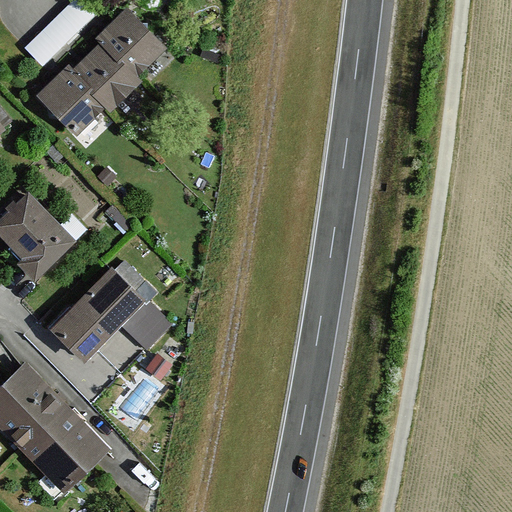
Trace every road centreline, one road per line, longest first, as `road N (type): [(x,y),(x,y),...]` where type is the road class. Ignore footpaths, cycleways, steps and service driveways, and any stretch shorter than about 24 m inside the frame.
road 1 (track): [(196,511),(286,0)]
road 2 (motorway): [(312,0),(281,246),(233,511)]
road 3 (motorway): [(286,511),(365,0)]
road 4 (track): [(463,0),(388,511)]
